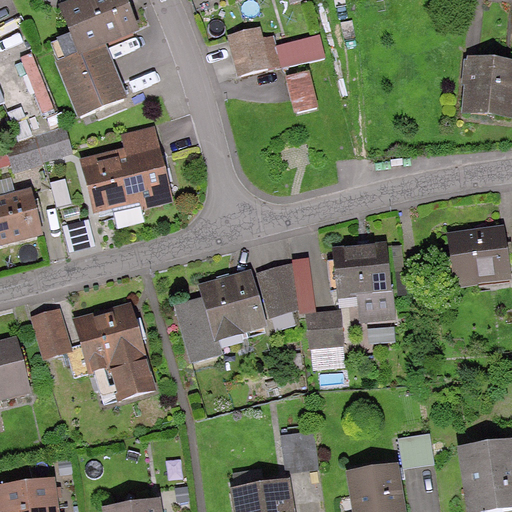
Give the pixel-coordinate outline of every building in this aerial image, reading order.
[(73,36),(58,42),(67,65),(105,50),(137,38),(122,0),(103,0),(65,14),(73,36)] [(258,18),(228,26),(240,73),(281,63),(272,30),(261,32),(258,18)] [(511,90),(511,45),(471,41),(463,105),(510,110),(511,90)] [(67,65),(58,68),(78,121),(125,103),(105,50),(67,65)] [(313,79),(291,83),(297,116),(319,112),(313,79)] [(66,129),(6,149),(15,176),(75,156),(66,129)] [(127,155),(84,165),(97,219),(115,215),(119,231),(145,224),(142,209),(173,202),(155,131),(123,139),(127,155)] [(66,184),(51,189),(57,209),(72,205),(66,184)] [(31,191),(0,198),(0,249),(43,238),(31,191)] [(507,220),(447,224),(450,281),(511,277),(507,220)] [(378,236),(332,238),(334,293),(356,292),(357,316),(395,314),(394,288),(401,288),(399,239),(378,240),(378,236)] [(257,264),(265,313),(296,308),(288,259),(257,264)] [(202,293),(216,337),(268,321),(265,313),(257,264),(199,281),(202,293)] [(202,293),(173,303),(191,360),(221,351),(216,337),(202,293)] [(73,316),(81,344),(86,363),(94,360),(101,387),(114,383),(117,396),(155,386),(143,343),(150,341),(138,299),(73,316)] [(57,302),(29,311),(43,356),(63,350),(71,348),(57,302)] [(342,304),(306,305),(307,341),(343,340),(342,304)] [(0,333),(0,394),(30,386),(14,330),(0,333)] [(71,348),(63,350),(71,375),(89,370),(86,363),(81,344),(71,348)] [(315,425),(282,430),(287,466),(320,462),(315,425)] [(511,428),(463,434),(471,511),(472,511),(511,507),(511,428)] [(430,430),(396,433),(398,449),(400,463),(433,459),(430,430)] [(398,449),(348,456),(356,511),(407,511),(400,463),(398,449)] [(294,511),(287,466),(233,474),(238,511),(294,511)] [(56,511),(52,467),(0,472),(0,494),(2,511),(56,511)] [(186,482),(172,483),(174,500),(188,498),(186,482)] [(162,511),(160,486),(104,492),(106,511),(162,511)]
